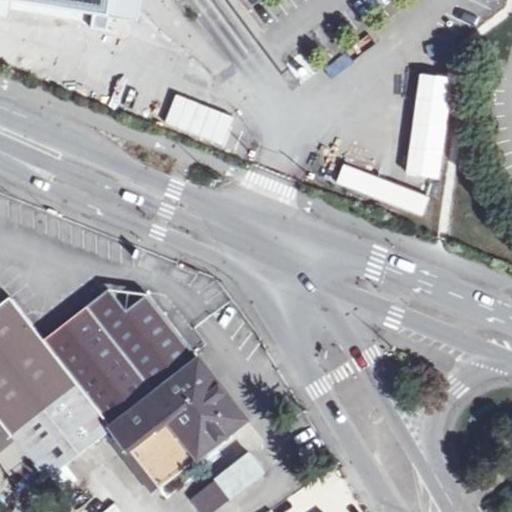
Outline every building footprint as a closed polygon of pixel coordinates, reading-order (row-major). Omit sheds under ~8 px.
[(418,93),(449,103),(463,61),(433,50),(418,93)] [(442,139),(449,126),(420,112),(414,126),(442,139)] [(412,158),(438,169),(443,157),(417,145),(412,158)] [(51,477),(118,425),(201,360),(151,294),(130,311),(112,288),(48,338),(14,295),(0,305),(0,451),(26,489),(46,471),(51,477)] [(250,420),(201,360),(118,425),(165,487),(250,420)] [(252,452),(219,478),(233,498),(267,471),(252,452)] [(210,511),(213,511),(233,498),(219,478),(198,494),(210,511)]
